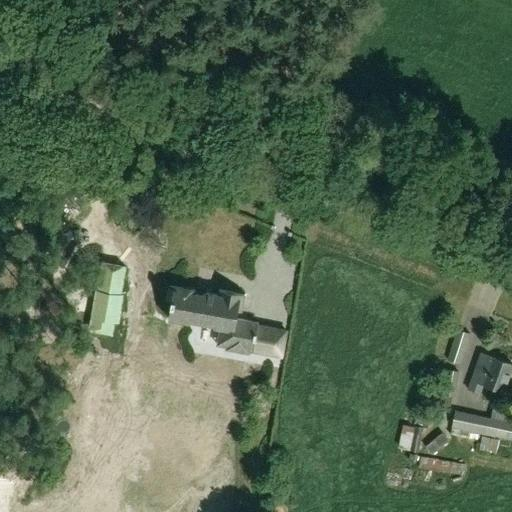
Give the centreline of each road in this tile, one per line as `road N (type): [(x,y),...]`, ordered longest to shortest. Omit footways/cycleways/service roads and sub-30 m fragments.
road 1 (unclassified): [(511,271),(121,121)]
road 2 (track): [(0,73),(121,121)]
